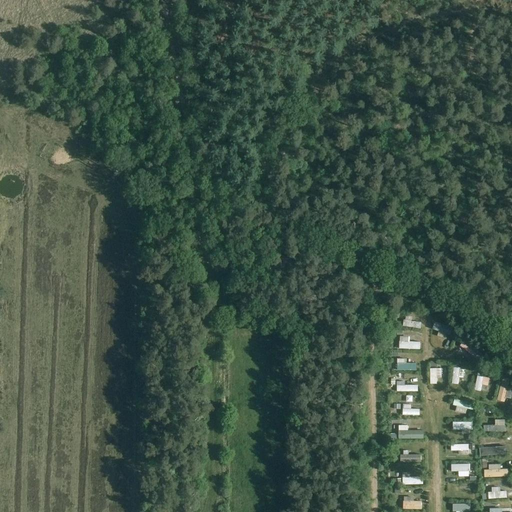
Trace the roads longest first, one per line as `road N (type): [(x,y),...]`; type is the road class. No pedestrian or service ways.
road 1 (track): [(281,257),(256,198),(255,166),(274,119),(293,97),(336,59),(392,27),(459,8),(511,7)]
road 2 (track): [(207,260),(138,236),(135,511)]
road 3 (track): [(162,0),(196,229),(217,266)]
road 4 (track): [(376,511),(373,276)]
road 5 (track): [(437,511),(435,429),(423,369),(429,319)]
road 6 (track): [(217,266),(259,269),(305,251),(373,276)]
road 7 (track): [(373,276),(447,307),(511,351)]
